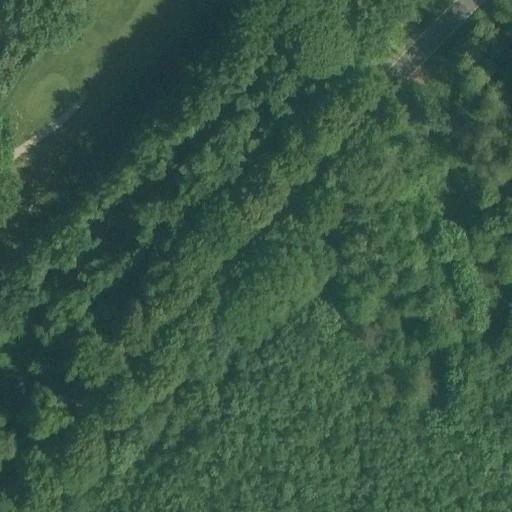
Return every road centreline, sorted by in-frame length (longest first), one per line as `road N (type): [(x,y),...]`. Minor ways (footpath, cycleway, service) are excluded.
road 1 (tertiary): [(0,485),(470,0)]
road 2 (track): [(511,194),(399,72)]
